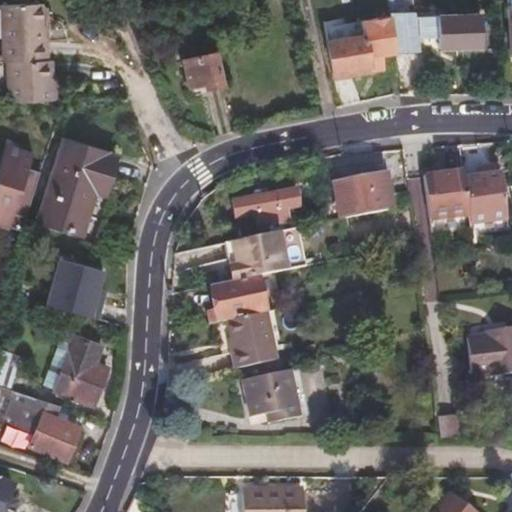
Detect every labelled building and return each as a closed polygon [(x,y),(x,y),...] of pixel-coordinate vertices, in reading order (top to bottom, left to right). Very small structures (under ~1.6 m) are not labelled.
[(386,0),(394,51),(419,47),(414,10),(399,11),(396,0),(386,0)] [(13,103),(53,101),(51,61),(47,62),(45,37),(42,37),(39,2),(0,4),(0,15),(2,63),(6,63),(7,103),(13,103)] [(477,15),(434,17),(435,49),(478,48),(477,15)] [(327,34),(361,32),(360,18),(326,20),(327,34)] [(375,34),(326,43),(331,73),(333,72),(336,80),(368,74),(366,65),(380,63),(375,34)] [(209,54),(178,61),(184,88),(198,84),(200,89),(216,85),(209,54)] [(0,141),(0,223),(11,226),(14,209),(30,211),(38,168),(30,167),(33,147),(0,141)] [(113,158),(61,141),(35,221),(78,234),(91,193),(100,196),(113,158)] [(480,163),(498,160),(497,152),(479,155),(480,163)] [(460,166),(460,159),(432,162),(417,163),(422,202),(464,194),(460,166)] [(464,194),(501,186),(498,160),(480,163),(460,166),(464,194)] [(359,182),(342,185),(343,189),(328,192),(332,212),(364,205),(359,182)] [(505,221),(501,186),(464,194),(467,219),(468,225),(470,225),(505,221)] [(292,189),(229,199),(232,218),(252,215),(254,226),(284,221),(282,208),(295,206),(292,189)] [(467,219),(464,194),(422,202),(425,223),(467,219)] [(302,266),(294,228),(230,242),(235,264),(228,266),(231,280),(252,276),(302,266)] [(100,318),(108,290),(101,288),(106,269),(60,254),(45,302),(100,318)] [(339,268),(337,258),(319,262),(321,272),(339,268)] [(231,280),(207,285),(212,309),(202,312),(205,324),(221,320),(260,312),(252,276),(231,280)] [(223,350),(227,368),(239,365),(271,359),(261,312),(260,312),(221,320),(225,339),(227,350),(223,350)] [(511,316),(495,319),(496,324),(482,326),(465,328),(469,366),(485,364),(487,366),(511,362),(511,316)] [(62,334),(56,350),(67,354),(54,392),(94,405),(106,368),(95,364),(100,348),(62,334)] [(67,354),(56,350),(44,388),(54,392),(67,354)] [(19,358),(0,351),(0,382),(10,386),(19,358)] [(294,418),(281,357),(271,359),(239,365),(242,380),(239,381),(247,418),(262,415),(264,424),(294,418)] [(48,412),(50,403),(0,385),(0,424),(31,436),(27,448),(60,460),(61,457),(67,439),(73,421),(48,412)] [(438,437),(458,437),(455,414),(435,415),(438,437)] [(73,441),(67,439),(61,457),(67,459),(73,441)] [(0,480),(0,510),(5,497),(11,485),(0,480)] [(257,496),(231,496),(231,511),(291,511),(291,496),(276,496),(276,489),(257,489),(257,496)] [(470,511),(449,495),(435,511),(470,511)] [(15,511),(19,503),(5,497),(0,510),(0,511),(12,511),(13,511),(14,511),(15,511)]
